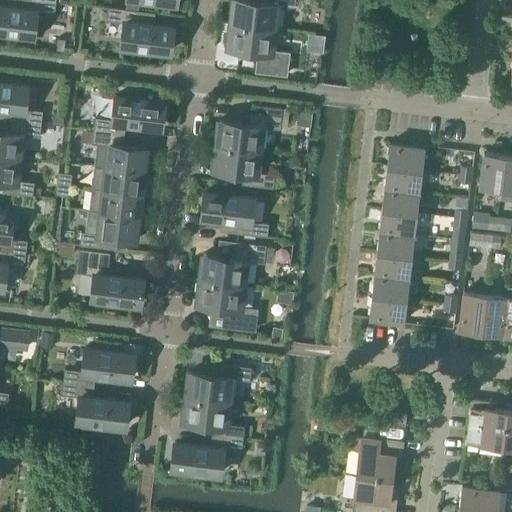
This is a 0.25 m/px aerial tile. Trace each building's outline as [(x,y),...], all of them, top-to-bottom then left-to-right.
[(45,18),(46,12),(54,13),(56,0),(54,0),(28,0),(27,8),(0,4),(0,30),(33,35),(33,34),(38,35),(42,34),(44,30),(45,17),(45,18)] [(282,28),(284,5),(294,6),(294,0),(267,0),(268,1),(257,0),(233,0),(233,4),(231,22),(274,27),(282,28)] [(133,21),(134,9),(108,6),(106,19),(124,21),(121,45),(166,50),(170,51),(173,26),(169,25),(133,21)] [(271,50),(274,27),(231,22),(229,39),(228,46),(232,47),(262,50),(261,62),(287,65),(289,52),(271,50)] [(0,80),(0,106),(16,109),(14,120),(41,123),(42,110),(25,108),(27,84),(0,80)] [(160,100),(115,95),(112,118),(95,116),(93,129),(120,132),(121,121),(157,126),(157,125),(161,126),(164,101),(160,100)] [(259,149),(262,126),(280,128),(282,107),(251,103),(249,122),(223,119),(223,120),(219,119),(219,126),(218,126),(216,143),(259,149)] [(39,136),(41,123),(14,120),(13,131),(0,129),(0,154),(19,156),(21,134),(39,136)] [(118,144),(120,132),(93,129),(91,142),(97,143),(95,164),(143,170),(145,147),(118,144)] [(421,168),(424,146),(389,142),(387,164),(421,168)] [(256,171),(259,149),(216,143),(214,161),(214,168),(218,168),(247,172),(246,183),(272,187),(274,174),(256,171)] [(500,189),(505,154),(483,151),(479,186),(500,189)] [(16,179),(19,156),(0,154),(0,179),(7,180),(6,191),(32,194),(34,181),(16,179)] [(511,154),(505,154),(500,189),(501,189),(500,199),(511,200),(511,154)] [(142,176),(143,170),(95,164),(92,187),(137,193),(138,183),(141,183),(142,176)] [(419,190),(421,168),(387,164),(384,186),(419,190)] [(471,174),(472,167),(460,165),(459,173),(471,174)] [(70,184),(72,173),(58,172),(57,183),(70,184)] [(470,183),(471,174),(459,173),(458,181),(470,183)] [(69,195),(70,184),(57,183),(56,194),(69,195)] [(416,212),(419,190),(384,186),(382,207),(416,212)] [(135,202),(137,193),(92,187),(89,210),(137,216),(138,210),(139,203),(135,202)] [(209,191),(204,191),(201,216),(206,216),(241,221),(240,232),(267,235),(268,222),(250,220),(253,196),(209,191)] [(414,233),(416,212),(382,207),(379,229),(414,233)] [(466,217),(467,209),(455,208),(454,216),(466,217)] [(135,239),(137,216),(89,210),(87,231),(81,231),(79,244),(106,247),(107,236),(135,239)] [(0,212),(0,249),(25,252),(27,239),(9,237),(12,214),(0,212)] [(496,228),(497,216),(489,215),(488,227),(496,228)] [(465,226),(466,217),(454,216),(453,224),(465,226)] [(504,229),(505,217),(497,216),(496,228),(504,229)] [(411,255),(414,233),(379,229),(377,251),(411,255)] [(491,246),(493,234),(485,233),(483,245),(491,246)] [(499,247),(501,235),(493,234),(491,246),(499,247)] [(263,262),(266,244),(239,241),(237,257),(207,253),(207,254),(203,253),(202,260),(200,277),(243,283),(246,260),(263,262)] [(139,277),(107,274),(110,251),(79,248),(76,272),(94,274),(91,297),(136,303),(136,302),(140,303),(143,278),(139,278),(139,277)] [(24,265),(25,252),(0,249),(0,286),(3,287),(6,263),(24,265)] [(409,277),(411,255),(377,251),(374,272),(409,277)] [(461,261),(462,252),(450,251),(449,259),(461,261)] [(460,268),(461,261),(449,259),(448,267),(460,268)] [(406,298),(409,277),(374,272),(371,294),(406,298)] [(240,305),(243,283),(200,277),(198,295),(197,302),(201,302),(201,303),(231,306),(230,316),(226,316),(225,325),(255,329),(258,308),(240,305)] [(511,334),(511,286),(508,286),(507,295),(502,334),(511,334)] [(481,331),(486,293),(463,290),(459,328),(481,331)] [(502,334),(507,295),(486,293),(481,331),(502,334)] [(404,320),(406,298),(371,294),(369,316),(404,320)] [(456,304),(457,295),(445,294),(444,303),(456,304)] [(455,311),(456,304),(444,303),(443,310),(455,311)] [(0,344),(14,346),(27,347),(29,330),(2,327),(2,331),(0,330),(0,344)] [(41,345),(51,346),(53,333),(43,331),(41,345)] [(130,352),(85,346),(82,370),(64,368),(63,381),(89,384),(91,373),(127,377),(131,377),(134,352),(130,352)] [(249,379),(251,366),(224,363),(223,374),(193,371),(189,371),(188,378),(186,395),(229,400),(232,377),(249,379)] [(88,395),(89,384),(63,381),(61,394),(79,396),(76,419),(120,425),(121,425),(125,425),(128,400),(124,400),(124,399),(88,395)] [(0,390),(0,403),(7,405),(8,392),(0,390)] [(226,423),(229,400),(186,395),(184,412),(183,419),(187,420),(217,424),(216,435),(242,438),(244,425),(226,423)] [(489,407),(490,401),(470,399),(466,439),(479,441),(479,442),(502,445),(506,409),(489,407)] [(511,409),(506,409),(502,445),(511,445),(511,409)] [(405,424),(406,412),(394,411),(393,423),(405,424)] [(330,419),(329,419),(323,418),(317,417),(316,427),(328,428),(329,429),(330,420),(330,419)] [(241,451),(242,438),(216,435),(214,446),(178,442),(174,441),(171,466),(175,467),(220,472),(223,449),(241,451)] [(400,460),(402,441),(352,435),(350,446),(359,449),(356,472),(392,477),(394,459),(400,460)] [(264,454),(264,452),(265,442),(257,441),(255,453),(264,454)] [(390,494),(392,477),(356,472),(353,496),(354,496),(353,509),(374,511),(393,511),(396,495),(390,494)] [(497,511),(500,489),(461,484),(459,507),(497,511)]
